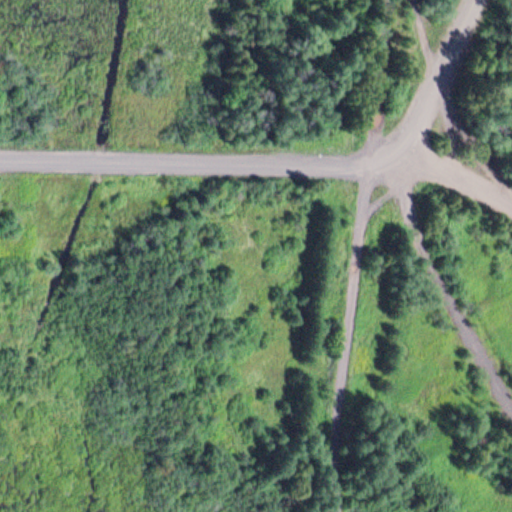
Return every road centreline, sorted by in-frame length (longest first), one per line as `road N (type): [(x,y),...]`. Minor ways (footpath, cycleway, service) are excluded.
road 1 (tertiary): [(0,154),(391,163)]
road 2 (residential): [(511,388),(391,163)]
road 3 (tertiary): [(391,163),(472,0)]
road 4 (track): [(391,163),(478,183),(511,206)]
